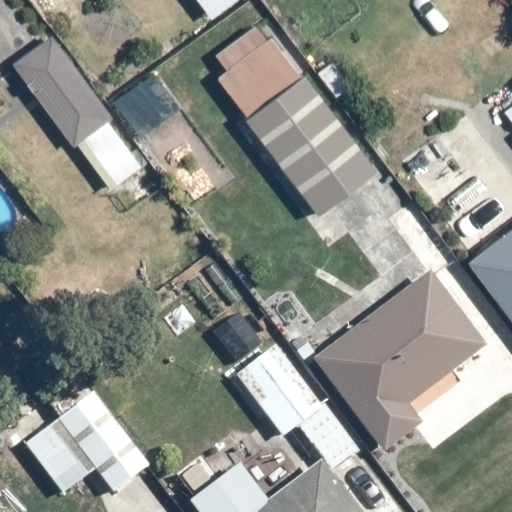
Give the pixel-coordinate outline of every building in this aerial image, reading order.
[(379,168),(262,13),(202,59),(319,213),(379,168)] [(147,159),(46,34),(11,63),(112,187),(147,159)] [(180,105),(152,67),(112,96),(140,134),(180,105)] [(511,95),(497,107),(511,127),(511,95)] [(223,178),(189,133),(151,161),(184,206),(223,178)] [(511,217),(467,251),(511,310),(511,217)] [(430,270),(314,358),(385,452),(424,422),(410,403),(486,345),(430,270)] [(282,438),(299,426),(318,453),(281,481),(236,420),(166,472),(196,511),(362,511),(332,472),(359,452),(278,341),(235,372),(282,438)] [(85,477),(97,469),(110,487),(155,456),(102,383),(58,415),(35,431),(29,422),(13,433),(69,511),(76,511),(98,496),(85,477)]
